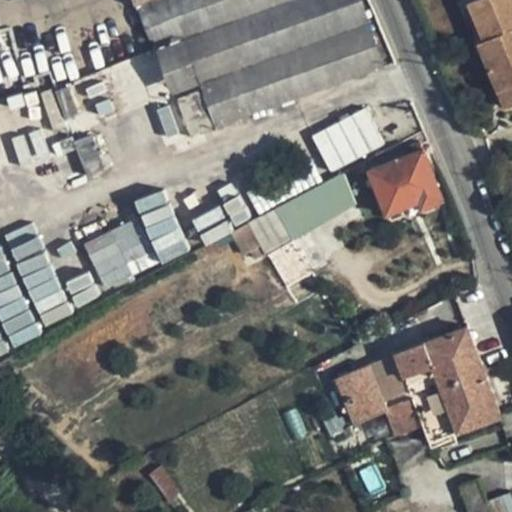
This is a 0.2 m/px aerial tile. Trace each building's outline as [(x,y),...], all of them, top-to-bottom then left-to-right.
[(154,41),(158,50),(187,40),(298,0),(149,0),(139,4),(141,6),(134,9),(147,43),(154,41)] [(203,85),(370,24),(362,0),(298,0),(187,40),(203,85)] [(511,0),(476,0),(470,3),(486,40),(492,38),(498,53),(486,58),(498,88),(511,83),(511,0)] [(385,68),(370,24),(203,85),(218,129),(385,68)] [(480,42),(486,58),(498,53),(492,38),(486,40),(480,42)] [(203,85),(187,40),(158,50),(189,140),(218,129),(203,85)] [(139,87),(162,80),(153,50),(130,57),(139,87)] [(507,109),(511,106),(511,83),(498,88),(507,109)] [(78,114),(70,89),(58,93),(66,118),(78,114)] [(311,133),(331,172),(385,144),(365,106),(311,133)] [(105,170),(92,138),(76,144),(89,176),(105,170)] [(371,170),(388,213),(420,202),(422,208),(443,200),(424,151),(371,170)] [(357,205),(344,174),(283,205),(307,235),(357,205)] [(283,205),(249,223),(268,256),(293,243),(307,235),(283,205)] [(139,217),(115,228),(137,274),(161,262),(139,217)] [(312,274),(303,259),(299,252),(293,243),(268,256),(287,288),(312,274)] [(305,249),(299,252),(303,259),(309,256),(305,249)] [(407,319),(434,305),(413,265),(388,278),(407,319)] [(384,331),(407,319),(388,278),(355,295),(384,331)] [(361,343),(384,331),(355,295),(338,303),(361,343)] [(468,383),(487,377),(484,370),(468,327),(402,353),(429,392),(458,380),(456,374),(463,371),(468,383)] [(411,392),(413,398),(429,392),(402,353),(365,367),(369,382),(343,392),(356,422),(388,409),(385,402),(411,392)] [(429,392),(459,431),(501,415),(487,377),(468,383),(463,371),(456,374),(458,380),(429,392)] [(430,442),(459,431),(429,392),(413,398),(422,421),(430,442)] [(391,416),(399,432),(422,421),(413,398),(398,405),(400,412),(391,416)] [(162,466),(150,473),(166,500),(178,493),(162,466)] [(490,511),(487,502),(478,480),(462,486),(471,511),(490,511)] [(511,511),(511,498),(510,494),(487,502),(490,511),(511,511)]
